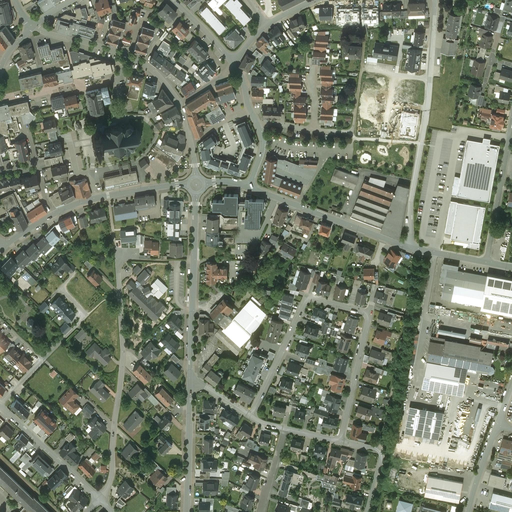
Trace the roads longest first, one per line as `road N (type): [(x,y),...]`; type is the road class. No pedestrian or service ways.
road 1 (residential): [(117,268),(121,372),(111,473),(99,499)]
road 2 (residential): [(250,415),(308,297),(368,313)]
road 3 (tertiary): [(195,193),(190,381)]
road 4 (unclassified): [(408,246),(249,187)]
road 5 (residential): [(59,288),(85,315),(0,404)]
road 6 (residential): [(511,124),(486,262)]
road 7 (residential): [(426,109),(408,246)]
road 8 (residential): [(0,407),(99,499)]
road 9 (residential): [(340,441),(368,313)]
road 10 (tertiary): [(190,381),(186,511)]
road 11 (residential): [(118,81),(82,89),(80,81),(9,102),(0,96)]
